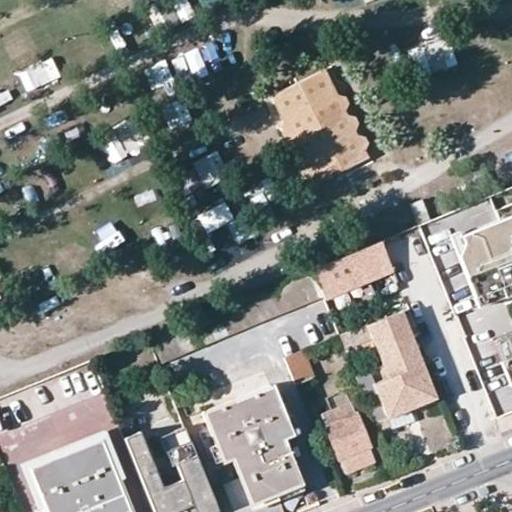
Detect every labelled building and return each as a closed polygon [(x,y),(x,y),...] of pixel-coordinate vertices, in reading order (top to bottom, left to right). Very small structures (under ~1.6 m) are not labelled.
[(96,0),(95,1),(104,17),(128,5),(125,0),(96,0)] [(175,0),(153,17),(163,31),(192,9),(184,0),(175,0)] [(27,37),(8,47),(16,62),(35,53),(27,37)] [(474,47),(478,64),(492,61),(488,43),(474,47)] [(416,73),(458,70),(457,45),(414,48),(416,73)] [(203,59),(187,64),(194,82),(209,77),(203,59)] [(372,154),(330,68),(271,96),(313,183),(372,154)] [(0,103),(22,93),(13,73),(0,79),(0,103)] [(223,76),(204,81),(211,105),(230,100),(223,76)] [(420,199),(407,205),(416,227),(417,226),(429,221),(420,199)] [(511,202),(493,210),(497,219),(449,239),(476,307),(511,293),(511,329),(489,339),(508,385),(511,383),(511,202)] [(213,259),(231,250),(239,266),(261,255),(243,218),(228,225),(225,219),(200,232),(213,259)] [(392,271),(381,241),(333,261),(311,269),(323,298),(392,271)] [(35,297),(56,285),(43,263),(22,275),(35,297)] [(317,298),(307,276),(259,296),(268,319),(317,298)] [(268,319),(259,296),(203,319),(213,342),(268,319)] [(417,366),(423,364),(401,311),(395,313),(417,366)] [(344,349),(370,339),(381,365),(386,379),(417,366),(395,313),(339,336),(344,349)] [(153,339),(162,363),(213,342),(203,319),(153,339)] [(284,357),(283,358),(294,384),(310,378),(300,351),(284,357)] [(383,416),(387,421),(437,401),(423,364),(417,366),(429,396),(408,405),(383,416)] [(381,365),(375,367),(381,381),(386,379),(381,365)] [(381,412),(383,416),(408,405),(429,396),(417,366),(386,379),(381,381),(360,389),(372,416),(381,412)] [(273,493),(298,483),(281,440),(290,436),(269,386),(201,412),(215,445),(221,460),(230,457),(238,479),(223,485),(233,511),(280,511),(277,501),(273,493)] [(330,419),(323,421),(343,472),(357,467),(373,460),(353,413),(333,422),(330,419)] [(171,449),(189,442),(183,428),(165,435),(171,449)] [(44,506),(29,468),(99,441),(115,478),(121,475),(102,431),(19,464),(37,509),(44,506)] [(150,508),(155,506),(157,511),(216,511),(217,511),(189,442),(171,449),(185,483),(162,493),(138,432),(123,438),(150,508)] [(29,468),(44,506),(49,504),(52,511),(128,511),(115,478),(99,441),(29,468)] [(215,445),(208,447),(214,463),(221,460),(215,445)] [(273,493),(277,501),(302,491),(298,483),(273,493)]
